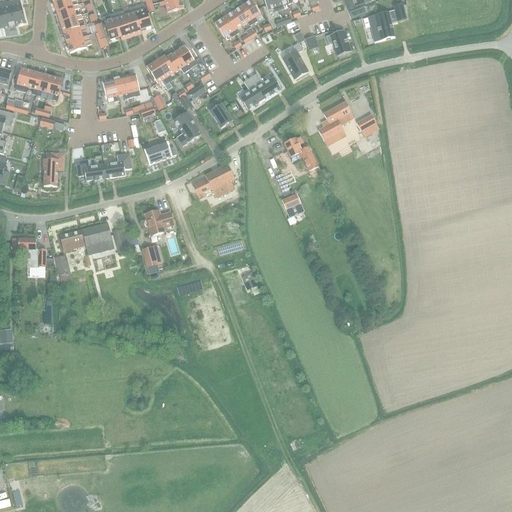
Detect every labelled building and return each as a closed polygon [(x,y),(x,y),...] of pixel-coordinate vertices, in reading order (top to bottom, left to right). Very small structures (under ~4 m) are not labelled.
[(19,0),(9,3),(14,26),(25,23),(19,0)] [(58,0),(53,2),(56,13),(72,7),(70,1),(74,0),(58,0)] [(181,0),(174,0),(164,2),(159,4),(160,8),(165,7),(167,13),(184,9),(181,0)] [(274,0),(262,0),(267,11),(273,9),(275,13),(279,11),(274,0)] [(285,0),(274,0),(279,11),(283,10),(282,6),(287,4),(285,0)] [(351,0),(343,0),(347,10),(354,8),(351,0)] [(251,1),(242,7),(253,24),(257,22),(255,19),(260,15),(251,1)] [(9,3),(0,4),(0,12),(4,28),(14,26),(9,3)] [(144,5),(133,8),(141,32),(151,28),(144,5)] [(394,11),(388,13),(391,24),(406,20),(402,5),(393,7),(394,11)] [(77,6),(72,7),(56,13),(59,23),(76,18),(74,12),(79,10),(77,6)] [(242,7),(233,12),(242,27),(247,23),(249,27),(253,24),(242,7)] [(133,8),(129,10),(130,14),(124,16),(130,35),(141,32),(133,8)] [(112,15),(120,38),(130,35),(124,16),(123,12),(112,15)] [(233,12),(223,18),(235,36),(239,34),(237,30),(242,27),(233,12)] [(388,13),(368,18),(370,29),(377,27),(381,41),(394,38),(391,24),(388,13)] [(112,15),(102,18),(110,42),(120,38),(112,15)] [(81,16),(76,18),(59,23),(63,33),(79,28),(77,22),(82,20),(81,16)] [(223,18),(214,24),(223,39),(229,35),(231,39),(235,36),(223,18)] [(84,26),(79,28),(63,33),(66,43),(83,38),(81,32),(86,30),(84,26)] [(344,31),(326,38),(328,45),(332,43),(336,57),(351,52),(344,31)] [(255,32),(248,36),(251,40),(257,36),(255,32)] [(300,33),(294,36),(299,44),(304,41),(300,33)] [(88,36),(83,38),(66,43),(70,54),(86,49),(84,43),(89,41),(88,36)] [(248,36),(241,40),(244,45),(251,40),(248,36)] [(312,38),(305,40),(309,51),(316,49),(312,38)] [(239,42),(232,46),(235,50),(242,46),(239,42)] [(295,52),(282,59),(294,81),(309,73),(298,53),(303,51),(299,44),(293,47),(295,52)] [(185,47),(175,53),(187,72),(191,69),(196,66),(185,47)] [(187,72),(175,53),(166,59),(175,73),(180,70),(183,74),(187,72)] [(264,59),(272,71),(278,67),(270,55),(264,59)] [(165,57),(156,63),(169,84),(173,81),(170,77),(175,73),(166,59),(165,57)] [(155,63),(146,69),(157,85),(161,82),(167,92),(172,88),(169,84),(156,63),(155,63)] [(0,84),(8,86),(12,72),(0,68),(0,84)] [(21,69),(15,90),(25,93),(27,88),(31,72),(21,69)] [(31,72),(27,88),(33,90),(32,95),(36,96),(42,75),(31,72)] [(199,79),(201,83),(210,77),(208,73),(199,79)] [(42,75),(36,96),(40,98),(42,92),(48,94),(52,78),(42,75)] [(135,75),(124,78),(129,99),(135,98),(140,97),(135,75)] [(256,75),(250,79),(264,101),(280,90),(273,78),(262,84),(256,75)] [(52,78),(48,94),(54,96),(52,101),(57,102),(63,81),(52,78)] [(124,78),(113,80),(117,97),(123,95),(125,101),(129,100),(129,99),(124,78)] [(250,92),(239,99),(247,111),(264,101),(250,79),(243,83),(250,92)] [(119,102),(117,97),(113,80),(102,83),(106,100),(113,98),(114,103),(119,102)] [(191,83),(184,88),(187,92),(194,87),(191,83)] [(206,92),(202,86),(190,94),(194,100),(206,92)] [(184,92),(177,96),(180,100),(185,96),(186,96),(184,92)] [(17,93),(15,99),(23,101),(25,95),(17,93)] [(153,99),(159,112),(166,109),(160,96),(153,99)] [(186,112),(192,108),(185,96),(180,100),(179,101),(186,112)] [(229,124),(228,123),(231,121),(217,99),(213,102),(217,108),(209,112),(220,129),(229,124)] [(8,100),(5,109),(12,111),(20,113),(21,109),(14,106),(15,102),(8,100)] [(319,132),(325,142),(344,132),(341,126),(354,118),(345,103),(324,115),(327,121),(322,125),(324,129),(319,132)] [(43,111),(42,116),(49,118),(51,114),(52,108),(45,106),(43,112),(43,111)] [(142,119),(155,114),(153,108),(145,110),(139,112),(142,119)] [(0,132),(2,133),(4,126),(11,127),(14,115),(0,111),(0,132)] [(186,113),(174,121),(182,135),(176,139),(182,148),(201,136),(186,113)] [(371,116),(356,124),(364,138),(379,130),(371,116)] [(41,119),(39,126),(53,130),(55,123),(41,119)] [(55,123),(53,130),(62,133),(64,125),(55,123)] [(284,145),(291,159),(291,158),(294,163),(303,159),(310,172),(319,168),(309,148),(302,151),(296,139),(284,145)] [(144,152),(149,166),(172,158),(172,157),(176,156),(173,148),(169,150),(167,144),(144,152)] [(57,161),(43,160),(43,171),(44,171),(43,187),(57,188),(57,173),(63,173),(64,155),(58,155),(57,161)] [(118,164),(103,166),(105,180),(125,177),(124,171),(131,170),(129,155),(117,157),(118,164)] [(23,156),(21,163),(27,165),(29,158),(23,156)] [(105,180),(103,166),(89,168),(88,161),(75,163),(78,178),(85,177),(86,183),(87,183),(91,182),(92,182),(105,180)] [(192,188),(197,197),(198,197),(199,200),(205,197),(203,194),(211,190),(215,198),(233,189),(230,183),(234,181),(227,166),(205,177),(206,181),(192,188)] [(282,175),(275,178),(284,198),(290,195),(282,175)] [(296,195),(281,202),(289,219),(304,213),(296,195)] [(146,221),(144,223),(144,225),(144,227),(146,228),(148,228),(151,237),(165,233),(164,229),(174,226),(170,213),(160,216),(159,211),(145,215),(146,221)] [(85,247),(87,256),(113,249),(107,225),(60,237),(64,253),(85,247)] [(112,233),(118,254),(127,252),(121,231),(112,233)] [(136,238),(132,239),(135,254),(140,252),(136,238)] [(12,250),(36,250),(36,240),(12,239),(12,250)] [(142,250),(147,270),(158,266),(152,247),(142,250)] [(37,268),(46,269),(46,251),(38,251),(37,268)] [(64,257),(55,259),(60,275),(68,273),(64,257)] [(251,273),(242,277),(247,290),(256,285),(251,273)] [(46,315),(43,315),(44,325),(53,325),(52,302),(46,302),(46,315)] [(11,331),(0,331),(0,344),(12,344),(11,331)]
